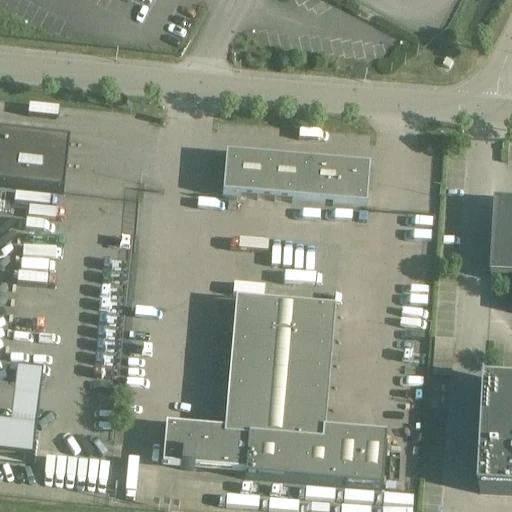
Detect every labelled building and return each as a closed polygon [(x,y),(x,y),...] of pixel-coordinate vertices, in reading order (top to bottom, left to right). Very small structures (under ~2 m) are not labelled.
[(0,188),(63,196),(69,143),(0,135),(0,188)] [(222,199),(365,211),(366,208),(364,207),(367,172),(226,161),(227,159),(225,158),(222,199)] [(511,206),(496,206),(492,281),(493,281),(494,280),(511,280),(511,206)] [(165,433),(162,470),(180,471),(182,471),(183,472),(185,472),(187,472),(188,472),(190,472),(192,472),(194,472),(194,467),(245,472),(244,481),(381,492),(385,440),(324,435),(335,313),(235,304),(223,438),(196,435),(165,433)] [(433,356),(431,378),(451,380),(453,357),(454,343),(434,341),(433,356)] [(511,386),(488,386),(488,384),(486,384),(480,495),(511,496),(511,386)] [(10,426),(9,430),(0,428),(0,461),(32,466),(37,429),(10,426)]
